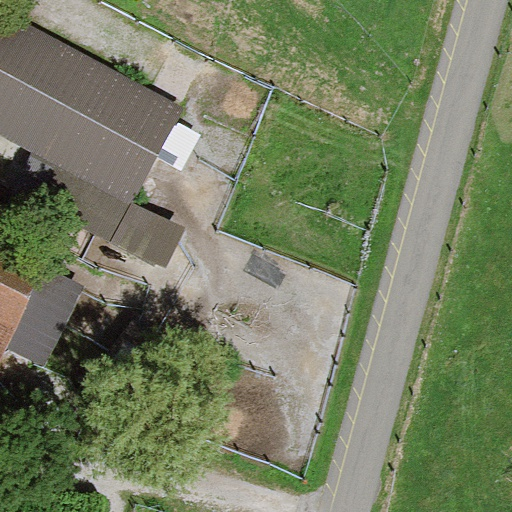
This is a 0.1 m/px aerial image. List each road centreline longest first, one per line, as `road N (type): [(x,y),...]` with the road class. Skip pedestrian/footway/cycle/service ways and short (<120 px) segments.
road 1 (unclassified): [(485,0),(348,511)]
road 2 (track): [(300,511),(140,478),(0,461)]
